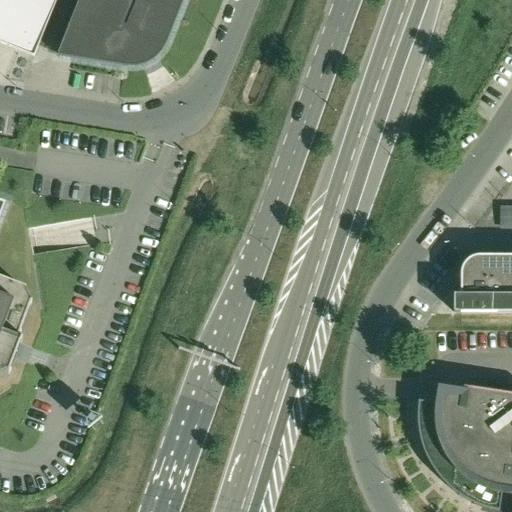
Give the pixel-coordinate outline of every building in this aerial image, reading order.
[(0,0),(0,43),(34,57),(56,0),(0,0)] [(79,0),(57,55),(59,55),(61,52),(76,58),(76,60),(126,67),(127,66),(136,66),(142,64),(145,69),(158,62),(155,57),(160,52),(164,44),(166,45),(183,0),(79,0)] [(26,210),(5,202),(0,216),(0,397),(21,383),(44,320),(26,210)] [(511,312),(511,256),(479,257),(476,257),(474,257),(472,258),(470,259),(468,261),(466,262),(464,264),(463,266),(462,268),(461,271),(460,273),(460,275),(460,299),(455,299),(455,295),(453,295),(453,313),(511,312)] [(511,394),(463,388),(462,395),(442,392),(440,405),(418,402),(418,403),(417,410),(417,412),(417,417),(417,422),(417,427),(417,429),(418,429),(418,433),(419,438),(421,443),(420,443),(421,445),(424,452),(427,459),(426,459),(427,460),(430,464),(432,469),(435,473),(436,474),(439,478),(442,482),(446,485),(446,486),(447,487),(447,486),(450,489),(453,491),(456,494),(459,496),(460,497),(464,499),(469,502),(473,504),(475,505),(479,506),(484,508),(489,509),(489,510),(490,510),(491,510),(497,511),(499,511),(500,503),(511,504),(511,394)]
